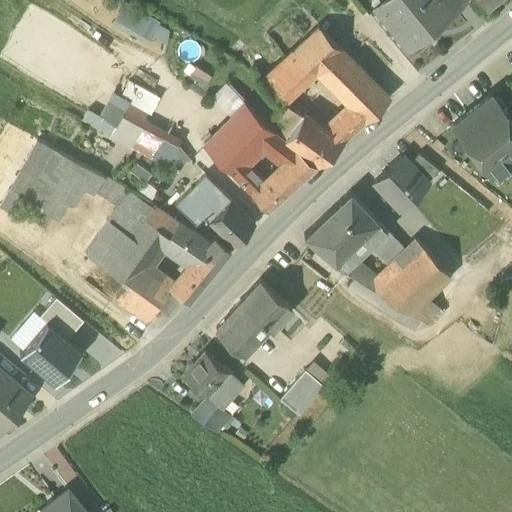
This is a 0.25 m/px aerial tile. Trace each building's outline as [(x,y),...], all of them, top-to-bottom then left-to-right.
[(446,0),(383,0),(374,7),(404,45),(434,20),(437,24),(454,10),(452,6),(446,0)] [(319,24),(259,80),(280,102),(271,111),(284,124),(295,107),(284,100),(316,70),(317,70),(341,47),(319,24)] [(150,43),(134,34),(128,46),(143,54),(150,43)] [(341,47),(317,70),(350,104),(339,114),(354,128),(389,96),(341,47)] [(194,65),(189,75),(204,83),(209,72),(194,65)] [(156,95),(131,82),(123,97),(148,111),(156,95)] [(511,158),(511,121),(491,94),(472,109),(511,159),(511,158)] [(244,102),(202,144),(231,171),(245,158),(263,140),(272,128),(244,102)] [(325,127),(295,107),(284,124),(280,130),(318,161),(354,128),(339,114),(325,127)] [(511,159),(472,109),(453,123),(492,174),(511,159)] [(177,143),(122,113),(110,135),(165,165),(177,143)] [(316,163),(272,128),(263,140),(282,158),(284,159),(305,173),(316,163)] [(92,168),(36,138),(7,190),(53,215),(62,199),(69,203),(81,185),(92,168)] [(438,169),(417,152),(406,162),(424,181),(438,169)] [(406,162),(400,156),(373,180),(398,206),(424,181),(406,162)] [(262,179),(245,158),(231,171),(267,208),(305,173),(284,159),(262,179)] [(92,168),(81,185),(91,191),(90,192),(92,193),(94,190),(103,176),(104,175),(92,168)] [(220,188),(203,172),(190,185),(190,186),(206,202),(219,189),(220,188)] [(130,190),(103,176),(94,190),(118,206),(119,206),(130,190)] [(190,186),(174,203),(195,224),(204,215),(199,210),(206,202),(190,186)] [(206,202),(199,210),(204,215),(208,219),(228,198),(219,189),(206,202)] [(152,205),(130,190),(119,206),(118,206),(85,253),(107,268),(152,205)] [(386,229),(349,190),(323,215),(351,244),(362,234),(371,244),(386,229)] [(208,219),(233,243),(254,221),(229,197),(228,198),(208,219)] [(176,220),(152,205),(107,268),(125,281),(131,286),(140,272),(141,271),(161,243),(160,242),(176,220)] [(351,244),(323,215),(303,234),(334,261),(346,250),(351,244)] [(176,220),(160,242),(161,243),(192,264),(172,289),(181,296),(186,299),(197,285),(198,285),(229,247),(215,236),(209,243),(177,219),(176,220)] [(404,247),(386,229),(371,244),(370,244),(388,262),(391,259),(404,247)] [(351,244),(346,250),(357,259),(370,244),(371,244),(362,234),(351,244)] [(415,237),(404,247),(411,254),(422,244),(415,237)] [(384,280),(375,288),(408,310),(426,292),(448,271),(422,244),(411,254),(398,267),(384,280)] [(404,247),(391,259),(398,267),(411,254),(404,247)] [(357,259),(346,250),(334,261),(353,274),(375,288),(384,280),(357,259)] [(166,290),(141,271),(140,272),(131,286),(156,304),(166,290)] [(375,288),(353,274),(346,285),(415,329),(422,319),(408,310),(375,288)] [(291,307),(260,279),(241,300),(268,324),(267,325),(271,328),(291,307)] [(131,286),(125,281),(115,295),(146,318),(154,307),(156,304),(131,286)] [(156,304),(154,307),(166,316),(181,296),(172,289),(169,287),(166,290),(156,304)] [(426,292),(408,310),(422,319),(429,324),(443,311),(426,292)] [(45,321),(67,339),(83,320),(56,297),(39,316),(45,321)] [(241,300),(240,299),(232,307),(233,308),(215,328),(242,352),(267,325),(268,324),(241,300)] [(19,353),(54,382),(81,351),(67,339),(45,321),(19,353)] [(226,370),(203,350),(183,375),(205,394),(214,385),(226,370)] [(311,359),(304,368),(324,382),(331,373),(311,359)] [(0,427),(29,394),(0,369),(0,427)] [(304,369),(279,398),(298,415),(323,385),(304,369)] [(226,370),(214,385),(229,398),(241,383),(226,370)] [(229,398),(214,385),(205,394),(221,408),(229,398)] [(225,418),(203,401),(191,416),(214,432),(225,418)] [(56,447),(46,455),(65,481),(76,473),(56,447)] [(85,511),(67,488),(53,500),(57,505),(52,509),(51,508),(46,511),(85,511)]
